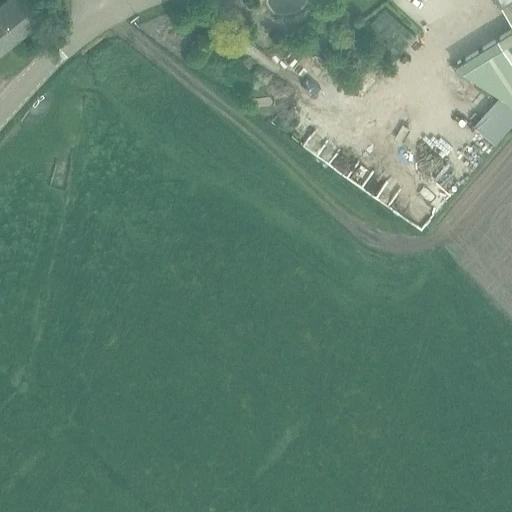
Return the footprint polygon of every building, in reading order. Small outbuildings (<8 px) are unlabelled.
[(0,52),(46,16),(33,0),(6,0),(0,5),(0,52)] [(511,0),(495,0),(511,26),(511,28),(455,65),(511,105),(511,0)] [(346,126),(326,145),(334,153),(353,134),(346,126)] [(376,163),(385,155),(394,164),(406,152),(386,133),(366,154),(376,163)] [(400,193),(416,206),(418,202),(435,216),(451,196),(412,165),(403,177),(409,182),(400,193)]
